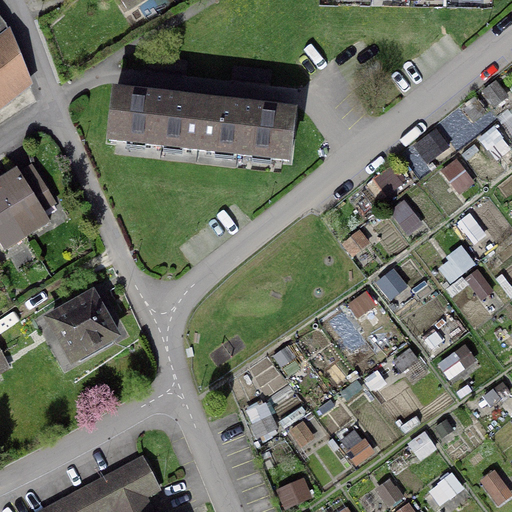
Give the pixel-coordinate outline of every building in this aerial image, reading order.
[(118,0),(125,10),(140,0),(118,0)] [(0,106),(27,85),(4,27),(0,21),(0,106)] [(147,59),(146,69),(185,73),(186,64),(147,59)] [(231,69),(230,79),(269,83),(270,73),(231,69)] [(240,113),(202,109),(165,105),(165,103),(159,102),(151,101),(151,103),(112,99),(107,142),(197,153),(287,163),(292,119),(254,115),(254,113),(247,112),(240,111),(240,113)] [(0,247),(3,253),(25,239),(47,226),(39,213),(52,205),(30,169),(17,177),(16,175),(12,178),(0,185),(0,247)] [(113,339),(90,299),(49,323),(71,363),(113,339)] [(95,487),(47,511),(117,511),(141,499),(157,491),(141,462),(95,487)] [(146,511),(141,499),(117,511),(146,511)]
